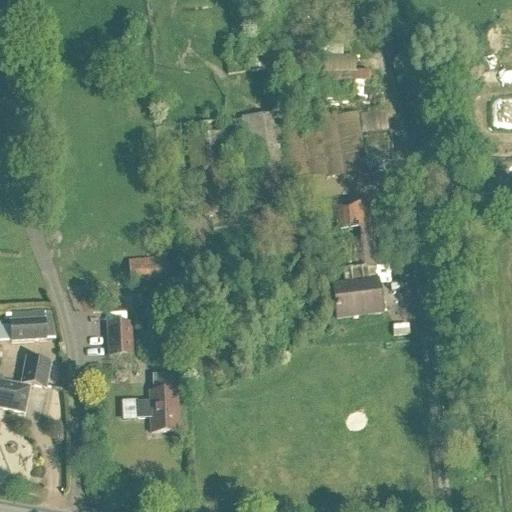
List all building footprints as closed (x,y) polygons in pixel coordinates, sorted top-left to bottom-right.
[(455,172),(445,88),(405,93),(409,127),(417,126),(424,176),(455,172)] [(319,130),(283,136),(280,117),(185,129),(197,218),(235,213),(229,165),(247,163),(253,210),(315,202),(311,181),(326,179),(326,182),(365,176),(364,172),(391,167),(388,146),(361,151),(359,138),(387,133),(384,116),(357,120),(356,118),(335,121),(334,117),(317,120),(319,130)] [(455,172),(424,176),(426,197),(458,193),(455,172)] [(368,202),(323,207),(330,275),(342,274),(343,286),(332,288),(336,322),(382,317),(378,281),(375,281),(374,270),(376,270),(368,202)] [(305,239),(313,253),(325,247),(317,232),(305,239)] [(164,262),(128,265),(130,284),(166,281),(164,262)] [(123,269),(97,268),(96,287),(122,288),(123,269)] [(158,296),(137,299),(139,316),(161,313),(158,296)] [(44,322),(9,324),(10,346),(46,344),(44,322)] [(107,361),(133,360),(131,326),(105,327),(107,361)] [(0,382),(0,412),(23,418),(28,391),(27,391),(28,389),(44,392),(49,367),(25,362),(20,387),(21,387),(20,390),(0,386),(1,382),(0,382)] [(150,437),(177,435),(175,393),(173,393),(172,377),(150,378),(151,395),(148,395),(150,437)] [(136,396),(137,381),(119,380),(119,395),(136,396)] [(119,427),(120,407),(103,407),(102,426),(119,427)]
